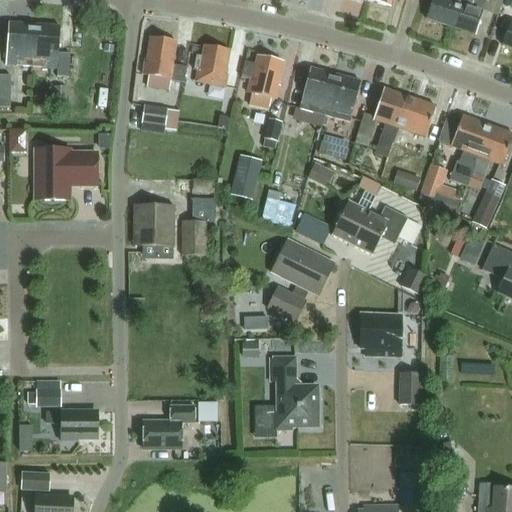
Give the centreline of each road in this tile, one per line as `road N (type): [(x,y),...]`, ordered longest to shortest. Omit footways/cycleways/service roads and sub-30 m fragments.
road 1 (residential): [(139,1),(122,144),(122,462),(100,511)]
road 2 (residential): [(511,96),(320,35),(139,1)]
road 3 (residential): [(346,511),(344,283)]
